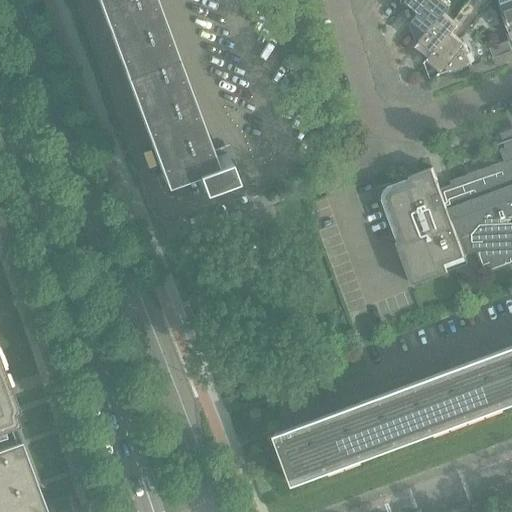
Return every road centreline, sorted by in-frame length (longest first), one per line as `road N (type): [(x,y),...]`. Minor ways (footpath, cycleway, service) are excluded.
road 1 (tertiary): [(208,511),(14,0)]
road 2 (tertiary): [(0,113),(137,511)]
road 3 (residential): [(335,0),(369,120),(410,124),(511,89)]
